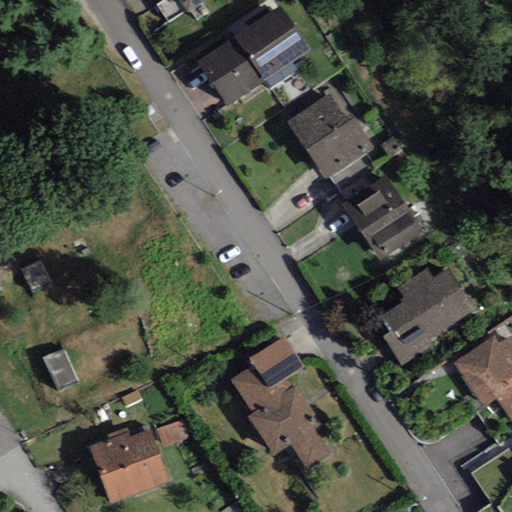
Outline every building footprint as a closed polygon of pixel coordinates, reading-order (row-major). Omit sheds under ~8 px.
[(176,0),(185,12),(203,0),(176,0)] [(233,40),(262,82),(265,80),(271,88),(297,70),(292,62),(311,49),(281,7),(233,40)] [(228,106),(262,82),(233,40),(199,63),(228,106)] [(288,121),(325,179),(330,177),(365,153),(373,149),(352,115),(345,120),(329,95),(288,121)] [(377,171),(365,153),(330,177),(342,195),(377,171)] [(422,230),(385,173),(340,203),(378,260),(422,230)] [(433,278),(426,268),(396,289),(405,302),(382,318),(391,331),(382,337),(403,367),(434,345),(430,340),(476,308),(448,268),(433,278)] [(285,337),(249,359),(253,365),(268,390),(287,378),(304,367),(285,337)] [(452,364),(483,409),(476,414),(501,448),(511,440),(511,339),(510,337),(498,345),(492,337),(452,364)] [(65,351),(43,359),(59,393),(80,384),(65,351)] [(230,380),(253,415),(248,418),(274,456),(290,445),(307,470),(331,454),(314,429),(322,424),(296,386),(293,388),(287,378),(268,390),(253,365),(230,380)] [(163,447),(188,437),(181,420),(156,430),(163,447)] [(109,439),(88,448),(111,505),(170,482),(149,430),(130,438),(126,428),(108,436),(109,439)]
